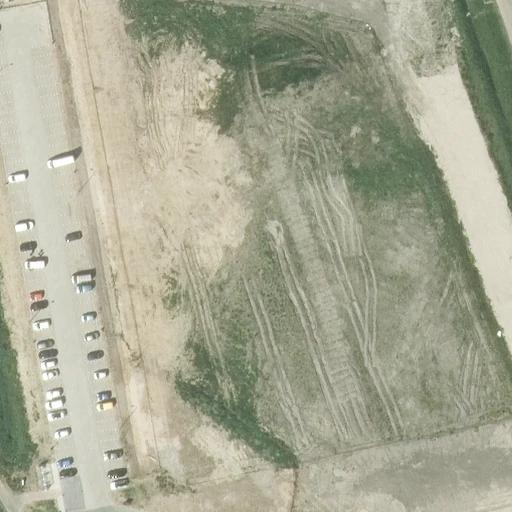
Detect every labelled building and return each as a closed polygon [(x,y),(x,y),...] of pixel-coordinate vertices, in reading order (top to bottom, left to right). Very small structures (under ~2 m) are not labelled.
[(358,0),(287,0),(292,11),(306,52),(369,29),(358,0)] [(223,8),(203,9),(208,35),(231,31),(223,8)] [(203,9),(187,10),(192,38),(208,35),(203,9)] [(171,10),(154,11),(160,44),(176,41),(171,10)] [(187,10),(171,10),(176,41),(192,38),(187,10)] [(154,11),(138,12),(144,47),(160,44),(154,11)] [(138,12),(122,13),(128,50),(144,47),(138,12)] [(122,13),(91,15),(98,55),(128,50),(122,13)] [(369,29),(306,52),(322,98),(385,74),(369,29)] [(231,31),(208,35),(213,69),(242,64),(231,31)] [(208,35),(192,38),(198,71),(213,69),(208,35)] [(192,38),(176,41),(182,74),(198,71),(192,38)] [(176,41),(160,44),(166,77),(182,74),(176,41)] [(160,44),(144,47),(150,79),(166,77),(160,44)] [(144,47),(128,50),(134,82),(150,79),(144,47)] [(128,50),(98,55),(104,87),(134,82),(128,50)] [(385,74),(322,98),(338,143),(401,120),(385,74)] [(401,120),(338,143),(354,189),(418,167),(401,120)] [(264,125),(244,128),(251,162),(276,158),(264,125)] [(244,128),(225,132),(231,166),(251,162),(244,128)] [(225,132),(205,135),(212,169),(231,166),(225,132)] [(205,135),(176,140),(182,175),(212,169),(205,135)] [(176,140),(146,145),(152,180),(182,175),(176,140)] [(146,145),(116,150),(122,186),(152,180),(146,145)] [(276,158),(251,162),(258,198),(288,192),(276,158)] [(251,162),(231,166),(237,201),(258,198),(251,162)] [(231,166),(212,169),(218,205),(237,201),(231,166)] [(212,169),(182,175),(188,210),(218,205),(212,169)] [(182,175),(152,180),(159,216),(188,210),(182,175)] [(152,180),(122,186),(128,221),(159,216),(152,180)] [(427,194),(363,217),(380,264),(444,241),(427,194)] [(444,241),(380,264),(396,309),(460,286),(444,241)] [(309,253),(287,257),(294,293),(322,288),(309,253)] [(287,257),(268,261),(274,296),(294,293),(287,257)] [(268,261),(248,264),(255,300),(274,296),(268,261)] [(248,264),(228,268),(235,303),(255,300),(248,264)] [(228,268),(199,274),(205,308),(235,303),(228,268)] [(199,274),(169,279),(175,314),(205,308),(199,274)] [(169,279),(140,284),(146,319),(175,314),(169,279)] [(460,286),(396,309),(412,355),(476,332),(460,286)] [(322,288),(294,293),(300,328),(334,322),(322,288)] [(294,293),(274,296),(280,331),(300,328),(294,293)] [(274,296),(255,300),(261,334),(280,331),(274,296)] [(255,300),(235,303),(241,338),(261,334),(255,300)] [(235,303),(205,308),(212,343),(241,338),(235,303)] [(205,308),(175,314),(182,348),(212,343),(205,308)] [(175,314),(146,319),(152,353),(182,348),(175,314)] [(476,332),(412,355),(429,401),(496,386),(476,332)] [(356,384),(322,390),(328,425),(368,415),(356,384)] [(322,390),(302,393),(308,429),(328,425),(322,390)] [(302,393),(283,397),(289,433),(308,429),(302,393)] [(283,397),(253,402),(259,440),(289,433),(283,397)] [(253,402),(223,407),(230,447),(259,440),(253,402)] [(223,407),(193,412),(200,453),(230,447),(223,407)] [(193,412),(164,417),(171,460),(200,453),(193,412)]
